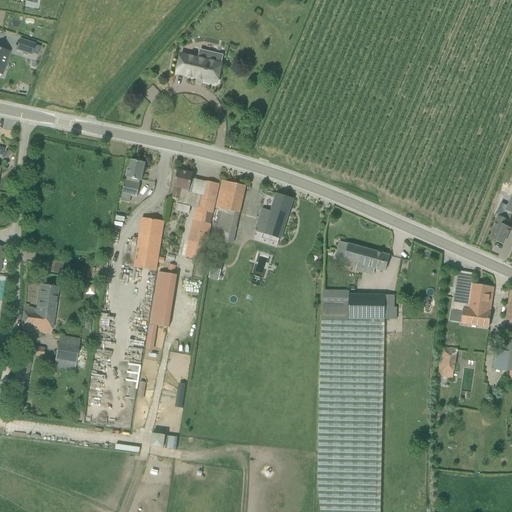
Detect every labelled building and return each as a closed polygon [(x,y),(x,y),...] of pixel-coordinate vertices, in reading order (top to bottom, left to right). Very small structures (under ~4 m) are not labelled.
[(18,42),(14,52),(30,57),(33,47),(18,42)] [(0,49),(0,74),(2,75),(10,52),(0,49)] [(213,54),(202,52),(201,59),(181,55),(177,74),(205,81),(206,82),(213,84),(215,83),(217,84),(219,78),(221,76),(222,72),(220,70),(222,64),(211,62),(213,54)] [(123,194),(137,197),(140,185),(139,185),(140,180),(141,181),(145,163),(131,161),(130,169),(128,169),(123,194)] [(189,193),(193,174),(178,171),(175,187),(172,198),(179,200),(178,204),(196,208),(186,257),(202,261),(210,225),(219,185),(207,182),(204,196),(189,193)] [(232,245),(246,186),(222,181),(216,208),(220,209),(213,240),(232,245)] [(506,227),(509,221),(511,214),(511,191),(506,189),(498,207),(502,209),(498,217),(492,230),(494,231),(490,239),(503,244),(510,229),(506,227)] [(281,240),(294,199),(276,194),(271,211),(263,209),(259,223),(266,226),(263,234),(281,240)] [(164,222),(142,219),(137,247),(125,245),(122,266),(134,267),(134,268),(156,272),(157,263),(164,264),(165,259),(158,258),(164,222)] [(336,258),(349,262),(366,267),(364,273),(373,276),(375,269),(385,272),(390,256),(340,242),(336,258)] [(219,277),(222,266),(212,264),(209,275),(219,277)] [(168,273),(174,274),(176,266),(169,265),(168,273)] [(475,274),(458,271),(452,310),(463,312),(462,324),(489,328),(491,313),(491,312),(494,288),(473,284),(475,274)] [(92,293),(98,290),(95,284),(89,286),(92,293)] [(51,335),(58,288),(41,285),(37,310),(24,308),(21,330),(51,335)] [(380,511),(385,320),(396,320),(396,308),(385,308),(385,302),(387,302),(387,297),(385,297),(385,296),(350,295),(349,293),(323,292),(319,396),(317,485),(321,511),(380,511)] [(119,305),(118,308),(128,310),(130,299),(123,298),(122,305),(119,305)] [(154,350),(157,326),(150,325),(146,349),(154,350)] [(58,343),(55,359),(76,363),(78,347),(58,343)] [(43,357),(45,349),(28,346),(26,354),(30,355),(43,357)] [(441,357),(440,370),(454,372),(455,362),(452,361),(453,359),(441,357)] [(31,362),(27,362),(18,360),(13,390),(25,392),(31,362)] [(139,382),(138,395),(137,399),(143,399),(146,383),(140,382),(139,382)] [(179,383),(175,407),(182,409),(186,385),(179,383)] [(76,421),(83,422),(84,408),(78,407),(76,421)] [(150,447),(164,449),(166,436),(152,434),(150,447)] [(176,449),(178,437),(169,435),(168,448),(176,449)] [(141,448),(116,444),(115,450),(140,453),(141,448)]
